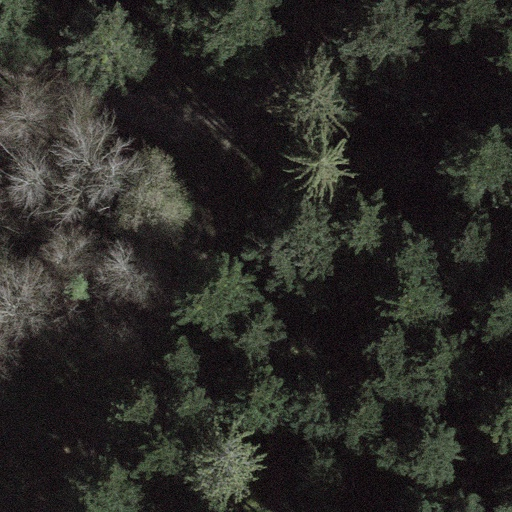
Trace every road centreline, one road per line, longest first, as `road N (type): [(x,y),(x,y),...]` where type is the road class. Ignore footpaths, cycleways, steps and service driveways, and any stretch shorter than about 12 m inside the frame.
road 1 (track): [(47,511),(239,148),(328,41),(399,0)]
road 2 (track): [(0,51),(239,148)]
